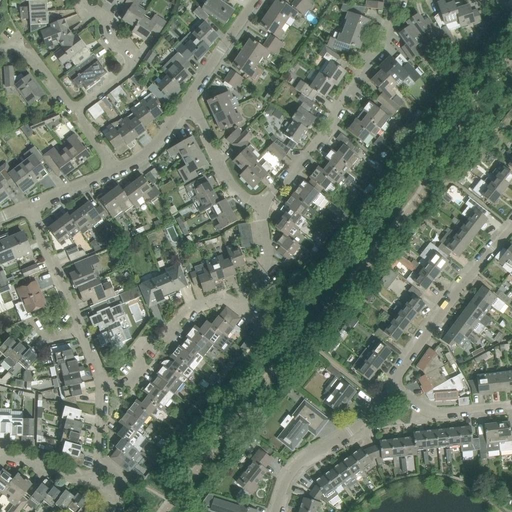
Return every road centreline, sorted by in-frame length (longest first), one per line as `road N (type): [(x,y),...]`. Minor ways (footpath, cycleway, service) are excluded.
road 1 (residential): [(99,381),(130,379),(139,344),(163,337),(201,302),(223,299),(241,310),(269,268),(259,207)]
road 2 (residential): [(259,207),(330,123),(400,0)]
road 3 (residential): [(511,226),(393,381)]
road 4 (residential): [(28,205),(99,381)]
road 5 (residential): [(393,381),(357,426),(305,455),(286,476),(274,511)]
road 6 (residential): [(76,110),(131,66),(110,26),(90,13)]
road 7 (residential): [(259,207),(224,176),(191,97)]
road 8 (residential): [(511,405),(440,414),(393,381)]
